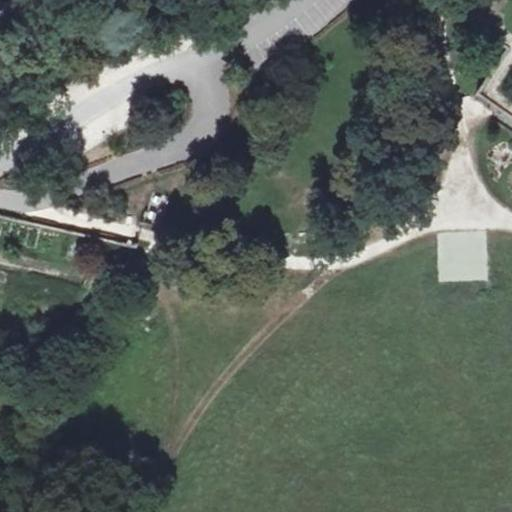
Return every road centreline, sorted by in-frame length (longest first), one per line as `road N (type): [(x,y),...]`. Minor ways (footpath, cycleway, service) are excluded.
road 1 (unclassified): [(5,205),(182,146),(205,128),(215,102),(208,67)]
road 2 (unclassified): [(208,67),(181,64),(154,75),(0,160)]
road 3 (unclassified): [(315,0),(208,67)]
